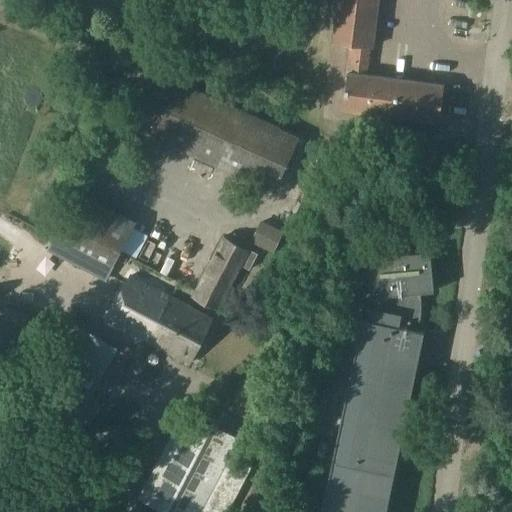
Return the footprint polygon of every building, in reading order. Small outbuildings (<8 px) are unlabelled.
[(339,0),(334,42),(350,44),(347,73),(348,73),(343,110),(440,122),(445,84),(367,74),(370,46),(373,47),(378,0),(339,0)] [(129,124),(275,191),(300,136),(154,69),(129,124)] [(416,148),(413,168),(434,171),(437,150),(416,148)] [(80,191),(49,248),(107,278),(137,221),(80,191)] [(229,230),(194,295),(219,308),(242,265),(250,269),(259,253),(250,249),(254,243),(229,230)] [(386,511),(418,365),(416,365),(416,366),(410,364),(420,323),(421,317),(422,310),(422,304),(422,297),(421,291),(435,290),(431,250),(368,256),(372,296),(377,295),(376,307),(371,306),(368,319),(363,318),(322,511),(386,511)] [(214,318),(179,300),(132,275),(109,319),(155,345),(190,363),(214,318)] [(0,361),(14,365),(29,313),(6,307),(0,330),(0,361)] [(118,348),(71,321),(55,348),(59,351),(45,375),(60,384),(68,370),(74,373),(80,363),(102,375),(118,348)] [(0,405),(9,373),(0,370),(0,405)] [(80,381),(61,417),(78,426),(97,390),(80,381)] [(35,390),(30,399),(48,410),(53,400),(35,390)] [(200,511),(239,436),(186,409),(140,498),(167,511),(200,511)] [(329,444),(320,443),(320,444),(317,459),(325,460),(329,444)] [(273,475),(262,472),(258,484),(270,488),(273,475)]
